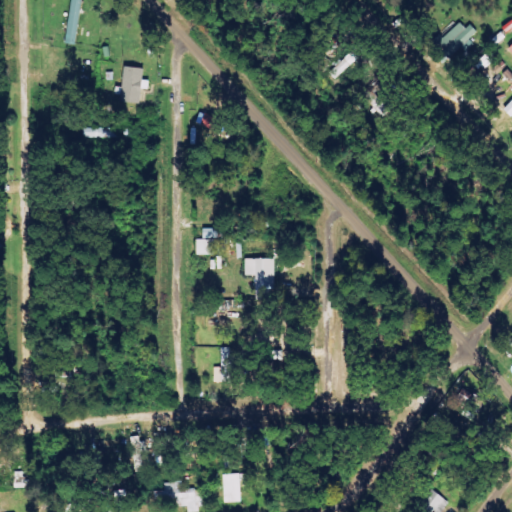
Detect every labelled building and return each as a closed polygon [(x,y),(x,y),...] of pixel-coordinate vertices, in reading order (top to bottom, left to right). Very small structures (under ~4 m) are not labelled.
[(83,0),(72,0),(65,43),(76,45),(83,0)] [(478,32),(471,24),(466,28),(460,21),(431,47),(447,64),(471,41),(470,40),(478,32)] [(143,104),(145,84),(143,84),(144,69),(124,67),(121,102),(143,104)] [(220,134),(224,121),(200,113),(196,126),(220,134)] [(197,240),(198,256),(218,255),(218,239),(221,239),(220,229),(204,229),(205,240),(197,240)] [(246,276),(256,276),(257,300),(271,300),(271,290),(276,289),(275,258),(246,259),(246,276)] [(222,348),(222,368),(215,368),(215,383),(231,383),(231,348),(222,348)] [(225,503),(242,503),(241,474),(224,475),(225,503)] [(165,484),(166,491),(155,492),(155,501),(177,499),(178,507),(188,506),(188,511),(198,511),(197,492),(183,493),(183,482),(165,484)]
